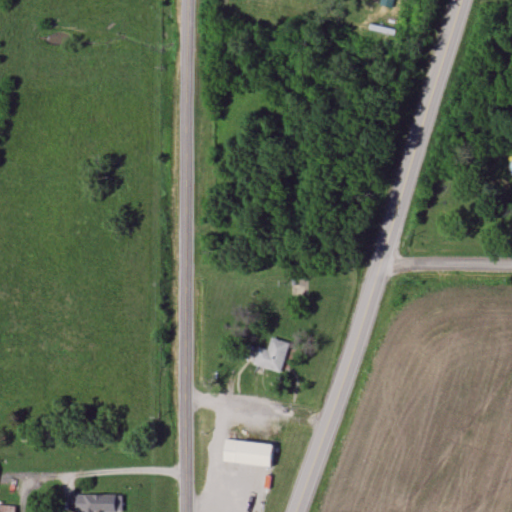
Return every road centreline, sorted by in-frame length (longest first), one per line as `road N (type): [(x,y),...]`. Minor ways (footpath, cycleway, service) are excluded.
road 1 (primary): [(296,511),(400,211),(461,0)]
road 2 (tertiary): [(184,511),(187,0)]
road 3 (residential): [(186,395),(328,422)]
road 4 (residential): [(382,265),(511,263)]
